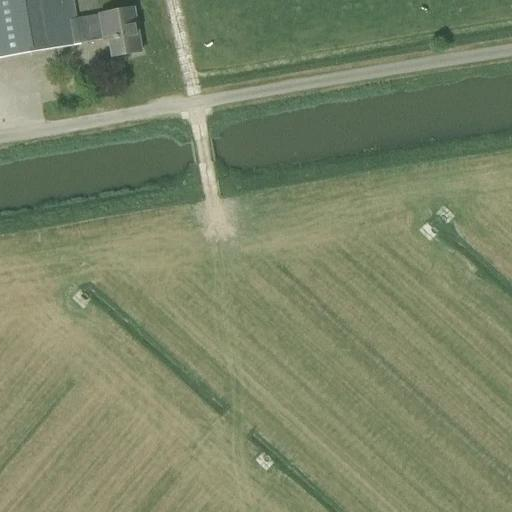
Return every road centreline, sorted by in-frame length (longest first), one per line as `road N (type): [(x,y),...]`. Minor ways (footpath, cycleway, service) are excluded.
road 1 (unclassified): [(0,137),(511,50)]
road 2 (track): [(0,227),(511,141)]
